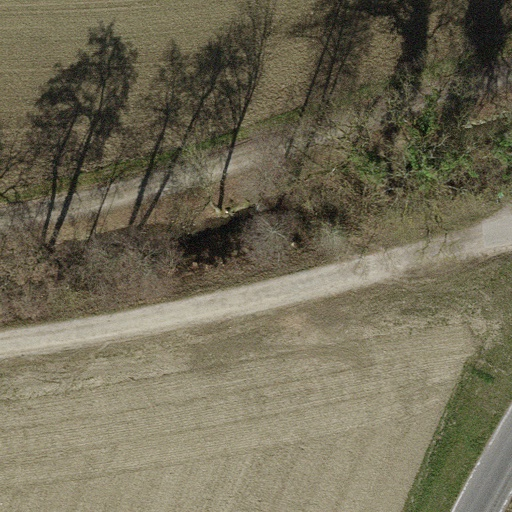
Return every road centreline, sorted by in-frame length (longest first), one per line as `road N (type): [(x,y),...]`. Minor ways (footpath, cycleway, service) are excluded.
road 1 (track): [(0,224),(82,210),(511,78)]
road 2 (track): [(0,345),(246,299),(511,230)]
